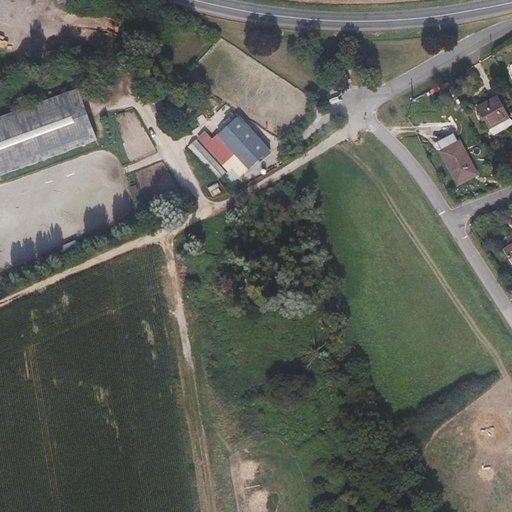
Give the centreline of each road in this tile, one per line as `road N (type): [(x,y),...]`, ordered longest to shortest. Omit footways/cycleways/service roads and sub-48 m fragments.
road 1 (tertiary): [(511,3),(350,21),(200,0)]
road 2 (residential): [(511,24),(377,96),(362,113),(448,216)]
road 3 (track): [(218,511),(213,451),(165,238)]
road 4 (track): [(362,113),(311,155),(165,238)]
road 5 (track): [(165,238),(0,306)]
road 6 (residential): [(448,216),(511,318)]
